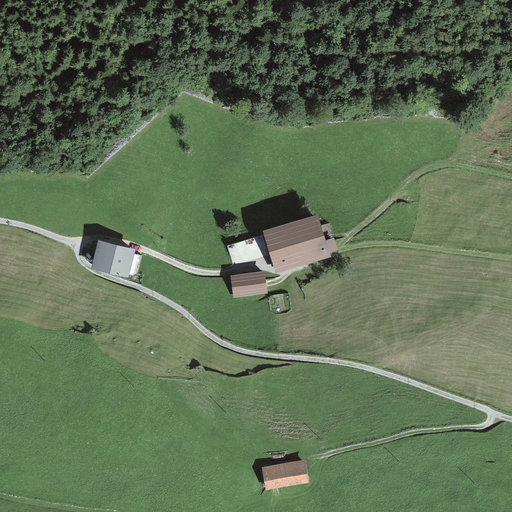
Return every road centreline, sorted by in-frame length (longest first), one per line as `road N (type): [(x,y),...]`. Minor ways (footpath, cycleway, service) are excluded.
road 1 (unclassified): [(0,220),(54,234),(88,264),(170,302),(224,342),(382,372),(511,417)]
road 2 (track): [(268,266),(213,270),(99,237),(69,244)]
road 3 (track): [(500,414),(478,428),(328,456)]
